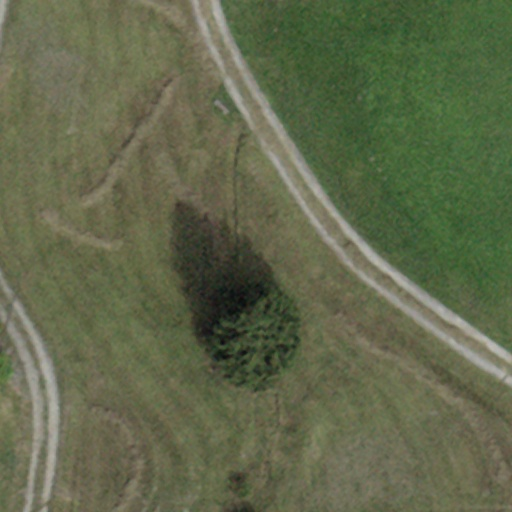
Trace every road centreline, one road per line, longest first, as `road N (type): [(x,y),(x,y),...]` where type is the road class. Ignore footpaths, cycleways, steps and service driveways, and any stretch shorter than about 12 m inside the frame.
road 1 (track): [(203,0),(283,164),(400,300),(511,380)]
road 2 (track): [(48,511),(65,403),(0,258)]
